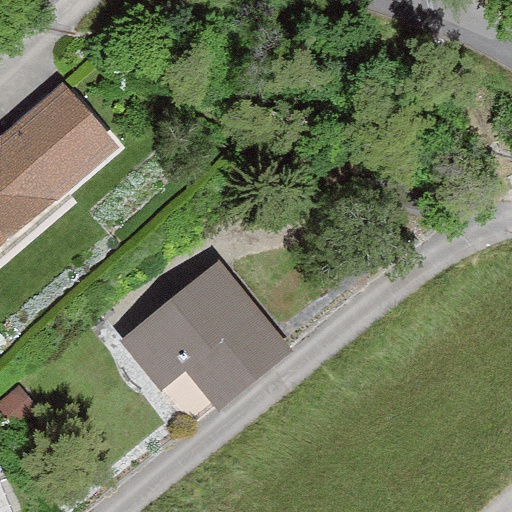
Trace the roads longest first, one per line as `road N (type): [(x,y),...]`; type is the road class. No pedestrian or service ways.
road 1 (residential): [(511,222),(431,264),(123,511)]
road 2 (residential): [(511,40),(397,0)]
